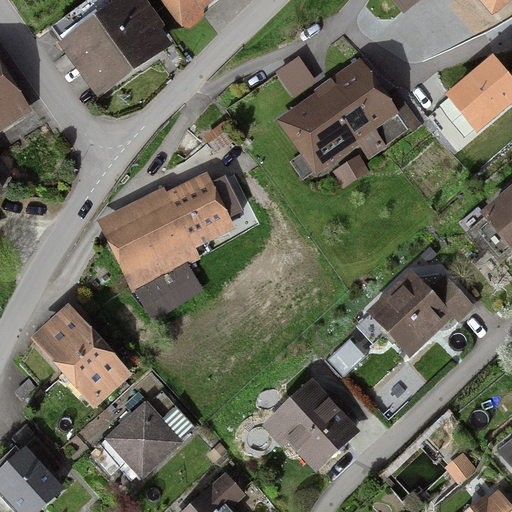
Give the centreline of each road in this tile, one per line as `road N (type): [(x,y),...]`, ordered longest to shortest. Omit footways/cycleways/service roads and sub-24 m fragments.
road 1 (residential): [(511,330),(354,473),(322,511)]
road 2 (residential): [(105,170),(269,0)]
road 3 (residential): [(0,346),(105,170)]
road 4 (residential): [(105,170),(0,28)]
